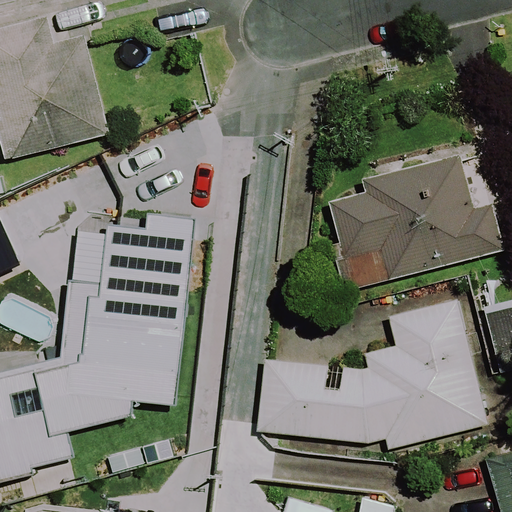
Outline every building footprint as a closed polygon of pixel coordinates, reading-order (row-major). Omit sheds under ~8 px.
[(56,19),(0,30),(0,103),(11,158),(110,138),(90,43),(62,49),(56,19)] [(476,211),(465,163),(334,194),(357,289),(506,253),(495,207),(476,211)] [(204,222),(153,215),(151,232),(117,227),(108,288),(78,284),(68,364),(43,367),(0,377),(0,481),(77,462),(70,433),(135,416),(137,401),(179,406),(204,222)] [(0,277),(11,274),(0,242),(0,277)] [(490,425),(462,303),(394,318),(401,349),(373,355),(372,372),(271,362),(265,431),(387,443),(398,446),(490,425)] [(511,377),(511,312),(488,320),(506,379),(511,377)] [(511,511),(511,456),(493,461),(506,511),(511,511)]
